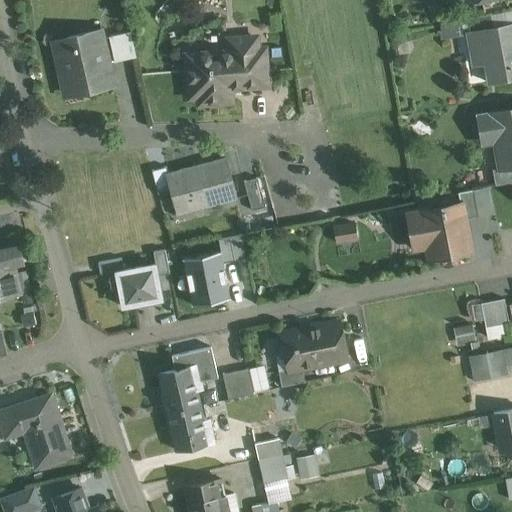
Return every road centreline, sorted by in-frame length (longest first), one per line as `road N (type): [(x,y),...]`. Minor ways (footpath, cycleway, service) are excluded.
road 1 (residential): [(83,349),(511,267)]
road 2 (residential): [(29,138),(301,136)]
road 3 (residential): [(29,138),(83,349)]
road 4 (residential): [(83,349),(136,511)]
road 5 (residential): [(0,8),(29,138)]
